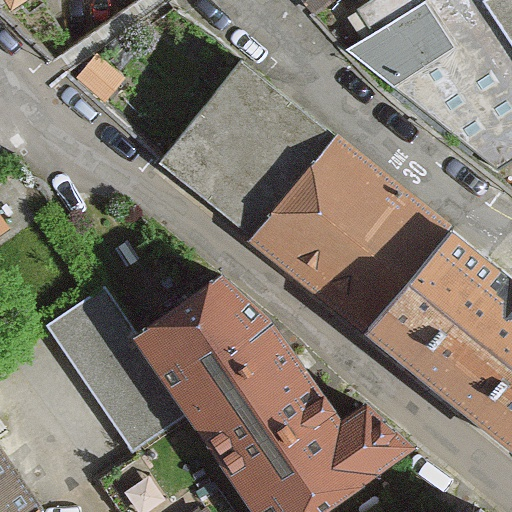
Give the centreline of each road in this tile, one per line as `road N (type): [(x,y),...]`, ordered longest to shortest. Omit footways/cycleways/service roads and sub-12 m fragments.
road 1 (residential): [(1,83),(473,449),(511,490)]
road 2 (residential): [(236,0),(348,114),(511,235)]
